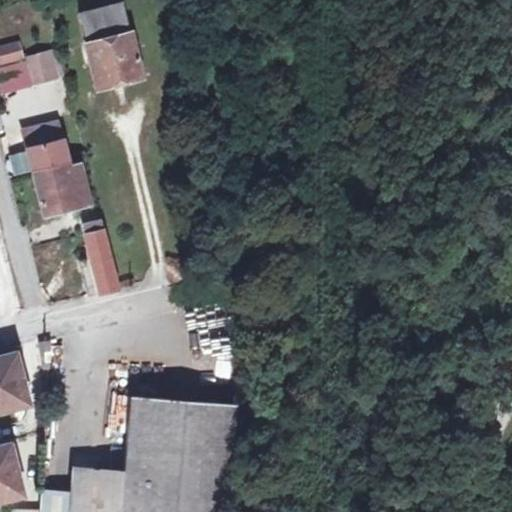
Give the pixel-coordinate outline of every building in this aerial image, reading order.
[(86,44),(97,87),(141,75),(137,62),(130,33),(129,33),(121,3),(79,14),(87,44),(86,44)] [(130,33),(137,62),(142,61),(135,32),(130,33)] [(19,43),(0,48),(0,63),(23,58),(19,43)] [(26,57),(33,84),(58,78),(51,51),(26,57)] [(23,132),(33,173),(68,164),(58,124),(23,132)] [(33,173),(44,215),(79,206),(77,199),(82,198),(80,191),(86,189),(83,176),(72,179),(68,164),(33,173)] [(77,199),(79,206),(90,204),(86,189),(80,191),(82,198),(77,199)] [(80,261),(88,296),(117,289),(100,220),(83,224),(91,258),(80,261)] [(38,343),(40,349),(50,347),(50,340),(38,343)] [(40,349),(43,369),(48,369),(50,347),(40,349)] [(15,353),(0,357),(0,410),(28,404),(15,353)] [(228,511),(237,404),(130,396),(124,471),(79,467),(72,475),(71,492),(42,490),(41,510),(40,511),(228,511)] [(9,444),(0,446),(0,500),(22,494),(9,444)]
